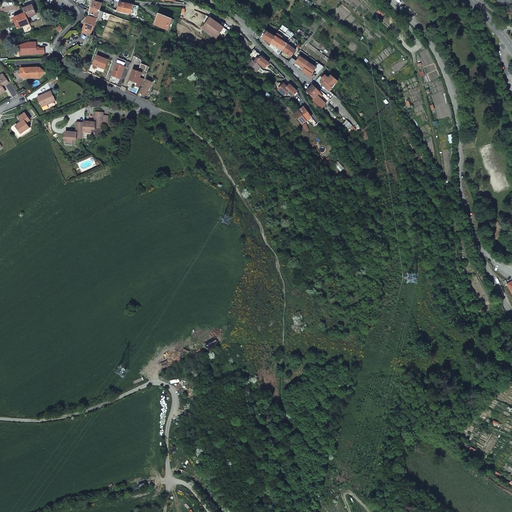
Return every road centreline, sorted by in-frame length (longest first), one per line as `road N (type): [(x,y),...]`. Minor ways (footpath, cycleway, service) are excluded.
road 1 (track): [(153,108),(177,115),(228,159),(273,251),(283,314),(281,400),(311,511)]
road 2 (unclassified): [(511,317),(470,225),(444,73),(429,40),(390,0)]
road 3 (track): [(0,419),(38,421),(146,384),(175,387),(166,483)]
road 4 (residential): [(59,0),(79,13),(55,47),(63,64),(153,108)]
road 5 (residential): [(220,0),(319,123)]
